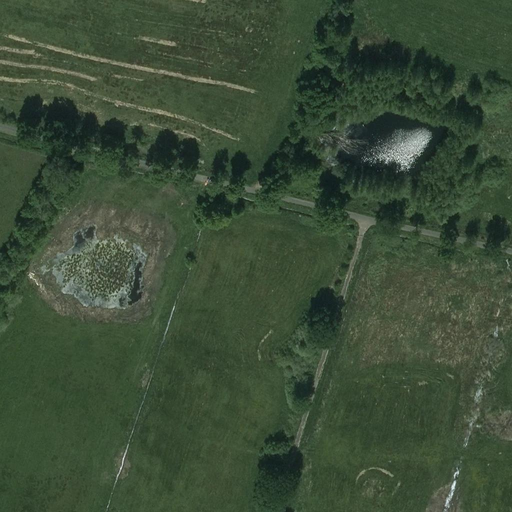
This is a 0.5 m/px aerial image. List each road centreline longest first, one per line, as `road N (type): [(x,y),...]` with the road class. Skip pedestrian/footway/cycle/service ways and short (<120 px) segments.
road 1 (unclassified): [(0,121),(511,251)]
road 2 (track): [(277,511),(368,215)]
